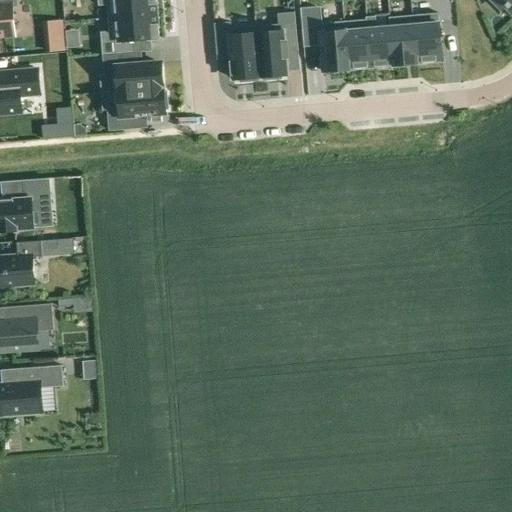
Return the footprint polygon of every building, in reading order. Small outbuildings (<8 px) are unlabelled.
[(0,0),(0,36),(15,35),(13,6),(17,6),(16,0),(0,0)] [(98,0),(99,5),(107,4),(108,18),(157,14),(155,0),(98,0)] [(511,0),(494,0),(503,9),(506,6),(511,11),(511,0)] [(263,79),(263,80),(281,78),(281,75),(287,74),(285,51),(297,50),(297,51),(298,51),(295,13),(279,14),(279,25),(256,27),(261,79),(263,79)] [(157,14),(108,18),(110,32),(101,32),(103,54),(117,53),(133,52),(132,40),(159,38),(157,14)] [(442,61),(438,20),(413,22),(417,63),(442,61)] [(240,78),(240,82),(258,80),(258,79),(261,79),(256,27),(231,29),(230,22),(215,24),(218,58),(232,57),(232,62),(231,62),(232,74),(233,74),(234,79),(240,78)] [(417,63),(413,22),(390,24),(394,65),(417,63)] [(394,65),(390,24),(368,26),(371,67),(394,65)] [(371,67),(368,26),(345,28),(349,69),(371,67)] [(349,69),(345,28),(320,30),(324,71),(349,69)] [(48,43),(49,53),(65,51),(64,42),(48,43)] [(163,88),(161,63),(118,66),(117,53),(103,54),(105,77),(118,76),(119,91),(163,88)] [(40,94),(38,69),(11,71),(0,72),(0,113),(22,112),(20,96),(40,94)] [(108,109),(109,131),(123,130),(122,117),(165,114),(163,88),(119,91),(120,108),(108,109)] [(16,228),(33,227),(31,209),(51,208),(50,183),(23,185),(24,200),(0,201),(0,229),(0,231),(16,230),(16,228)] [(0,285),(6,286),(6,288),(21,287),(21,284),(34,283),(32,257),(43,256),(41,240),(17,242),(18,256),(0,257),(0,285)] [(0,351),(39,349),(38,331),(54,329),(52,303),(7,307),(8,321),(6,321),(0,321),(0,351)] [(64,386),(62,365),(13,369),(15,383),(0,383),(0,407),(1,416),(43,413),(41,388),(64,386)]
